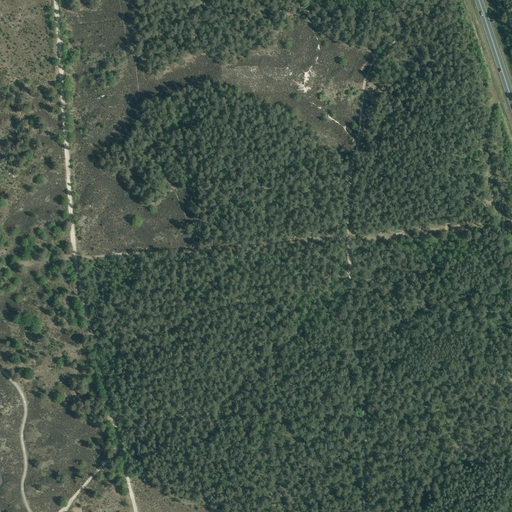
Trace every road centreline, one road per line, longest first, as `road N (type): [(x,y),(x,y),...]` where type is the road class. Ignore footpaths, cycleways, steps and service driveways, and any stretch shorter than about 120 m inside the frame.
road 1 (track): [(0,270),(511,222)]
road 2 (track): [(56,0),(71,234),(113,420)]
